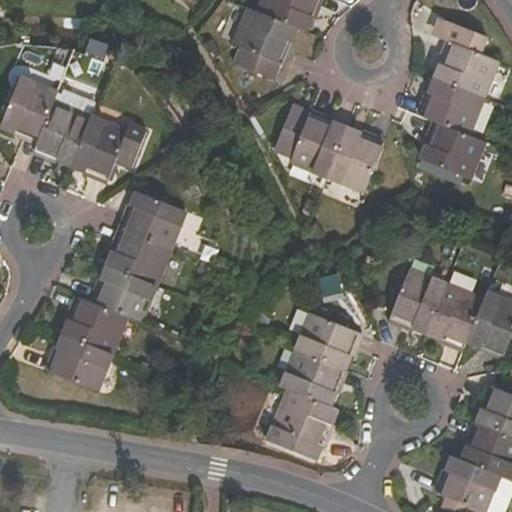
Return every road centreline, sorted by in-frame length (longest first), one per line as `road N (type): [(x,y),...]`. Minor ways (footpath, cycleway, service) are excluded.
road 1 (unclassified): [(0,433),(293,485),(359,511)]
road 2 (residential): [(53,258),(74,233),(67,202),(37,190),(15,200)]
